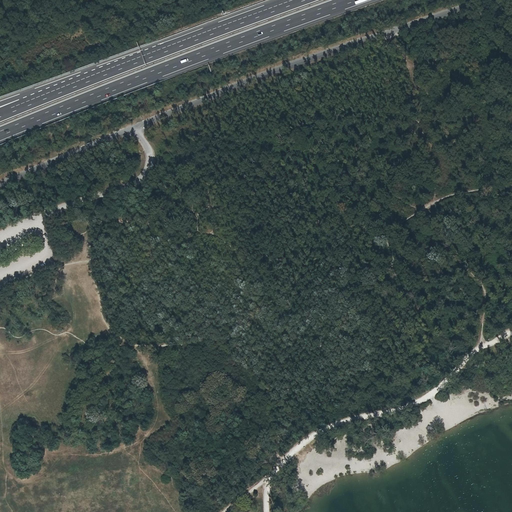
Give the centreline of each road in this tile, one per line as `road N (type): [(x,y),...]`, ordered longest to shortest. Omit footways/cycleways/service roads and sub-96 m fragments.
road 1 (track): [(392,29),(414,90),(406,110),(352,154),(382,187),(432,215),(455,260),(476,279),(485,301),(480,348)]
road 2 (motorway): [(0,134),(353,0)]
road 3 (unclassified): [(136,127),(263,73),(480,0)]
road 4 (motorway): [(302,0),(143,58)]
road 5 (unclassified): [(136,127),(147,159),(135,181),(38,222)]
road 6 (motorway): [(143,58),(0,115)]
road 7 (motorway): [(143,58),(0,104)]
road 8 (unclassified): [(0,182),(136,127)]
